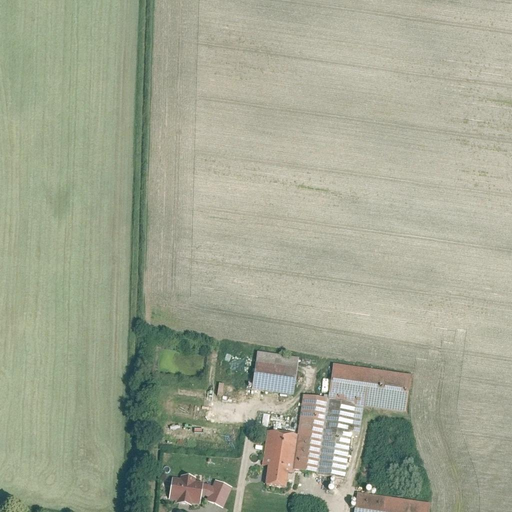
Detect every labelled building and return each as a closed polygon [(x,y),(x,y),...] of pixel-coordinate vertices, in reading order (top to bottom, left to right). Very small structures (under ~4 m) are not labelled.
[(296,364),(255,358),(249,394),(291,400),(296,364)] [(227,359),(226,366),(234,367),(235,360),(227,359)] [(296,439),(291,473),(343,481),(349,440),(356,441),(361,411),(403,417),(409,380),(331,369),(326,404),(301,400),(296,439)] [(296,439),(265,435),(260,470),(264,470),(261,493),(282,496),(285,478),(290,478),(291,473),(296,439)] [(180,478),(170,477),(168,501),(201,505),(203,481),(194,480),(195,475),(181,474),(180,478)] [(214,480),(212,484),(207,482),(202,494),(207,496),(205,500),(223,507),(231,487),(214,480)] [(427,511),(428,509),(355,498),(352,511),(427,511)]
